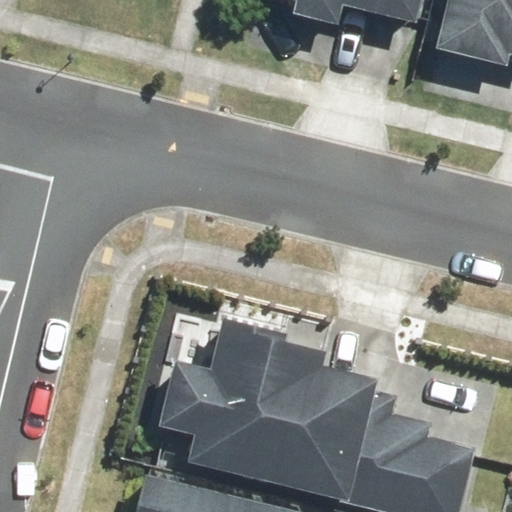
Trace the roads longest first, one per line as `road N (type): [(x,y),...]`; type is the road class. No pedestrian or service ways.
road 1 (residential): [(511,234),(64,128)]
road 2 (residential): [(64,128),(0,402)]
